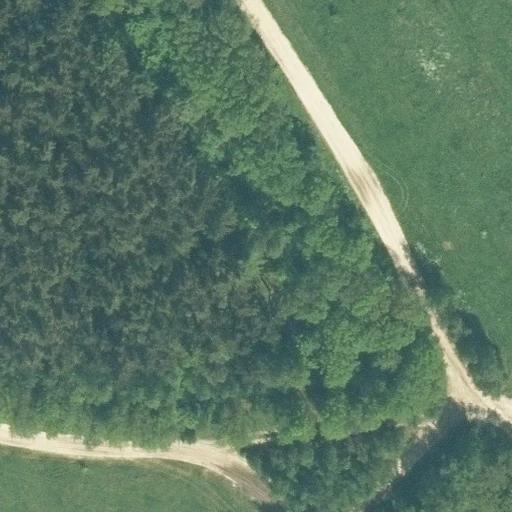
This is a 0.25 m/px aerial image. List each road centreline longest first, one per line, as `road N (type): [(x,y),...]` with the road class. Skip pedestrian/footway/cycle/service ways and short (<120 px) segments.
road 1 (track): [(249,0),(349,158),(436,331),(474,387),(511,424)]
road 2 (track): [(0,432),(210,455),(289,511)]
road 3 (track): [(205,454),(303,430),(442,419)]
road 4 (track): [(492,407),(442,419),(357,511)]
